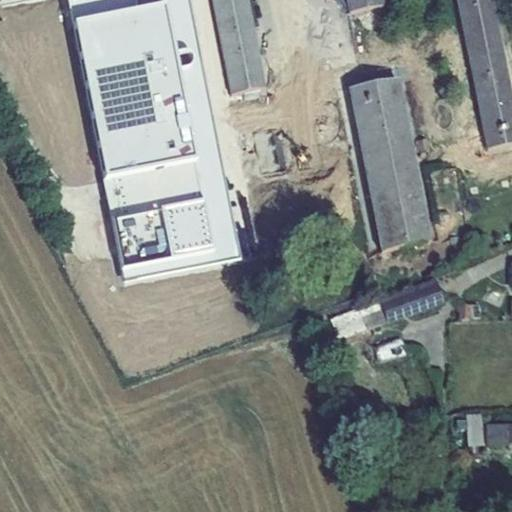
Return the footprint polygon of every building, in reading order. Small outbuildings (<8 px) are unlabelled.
[(209,0),(229,97),(264,90),(246,0),(209,0)] [(344,0),(348,15),(383,7),(381,0),(454,0),(484,152),(511,146),(511,104),(490,0),(344,0)] [(397,81),(346,92),(379,255),(430,244),(397,81)] [(469,134),(471,144),(479,142),(477,132),(469,134)] [(418,142),(420,154),(430,151),(428,140),(418,142)] [(303,166),(105,205),(115,257),(313,216),(303,166)] [(387,263),(390,278),(414,273),(411,258),(387,263)] [(386,326),(442,306),(433,280),(377,301),(378,304),(358,313),(330,323),(337,341),(353,335),(364,330),(365,333),(385,324),(386,326)] [(372,347),(377,362),(404,354),(399,339),(372,347)] [(464,415),(465,446),(482,446),(480,415),(464,415)] [(511,426),(485,427),(485,446),(511,445),(511,426)]
